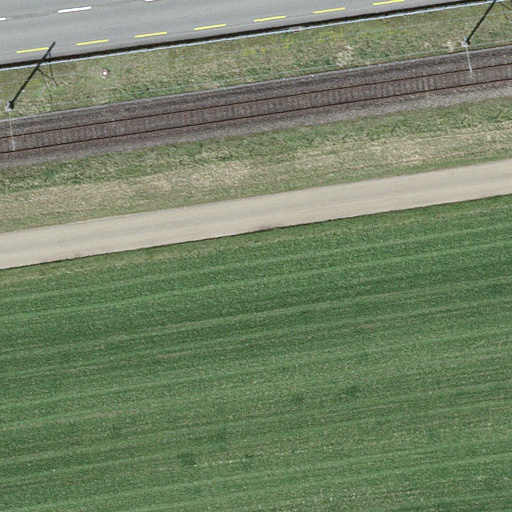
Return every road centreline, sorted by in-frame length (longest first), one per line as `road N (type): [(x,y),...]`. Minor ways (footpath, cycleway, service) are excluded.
road 1 (unclassified): [(511,175),(0,250)]
road 2 (primary): [(0,19),(151,0)]
